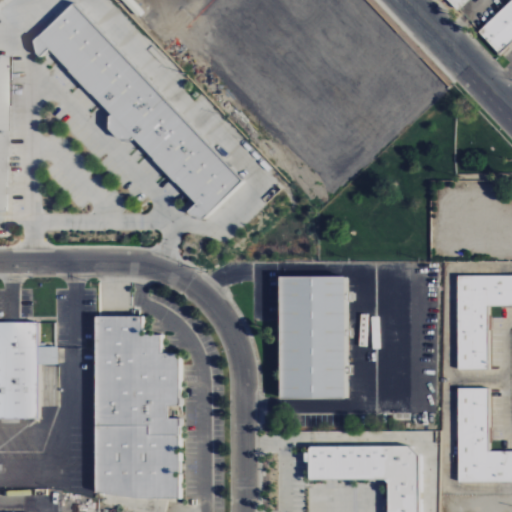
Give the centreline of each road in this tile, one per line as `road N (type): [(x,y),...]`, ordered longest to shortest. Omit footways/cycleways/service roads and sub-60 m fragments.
road 1 (residential): [(0,261),(158,261),(201,284),(228,327),(239,367),(240,511)]
road 2 (residential): [(407,0),(511,108)]
